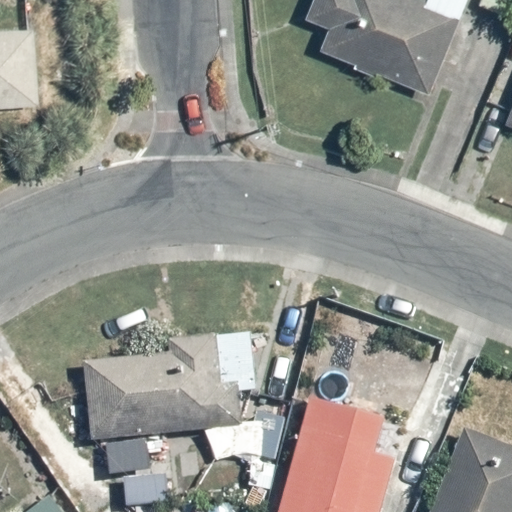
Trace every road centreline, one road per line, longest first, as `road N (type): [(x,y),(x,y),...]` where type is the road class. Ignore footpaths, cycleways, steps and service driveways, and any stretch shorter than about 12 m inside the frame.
road 1 (residential): [(188,200),(334,220),(511,288)]
road 2 (residential): [(170,0),(188,200)]
road 3 (residential): [(0,254),(71,219),(188,200)]
